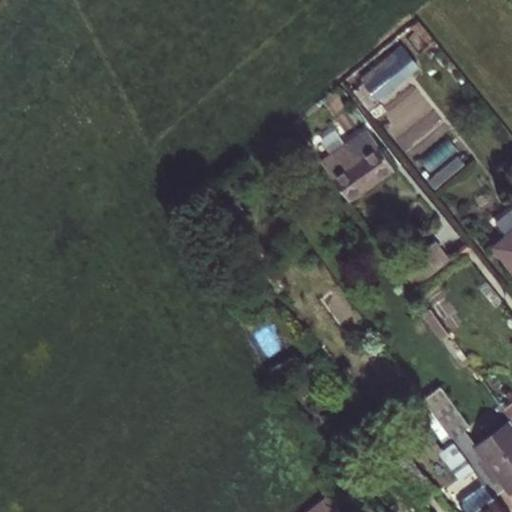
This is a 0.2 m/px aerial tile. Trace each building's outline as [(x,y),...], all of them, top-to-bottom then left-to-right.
[(478,20),(467,6),(445,23),(456,37),(478,20)] [(378,102),(413,73),(399,56),(364,85),(378,102)] [(369,131),(323,163),(350,199),(396,167),(369,131)] [(511,266),(511,207),(495,222),(508,237),(495,247),(511,266)] [(415,284),(447,260),(436,246),(404,270),(415,284)] [(332,349),(261,261),(253,268),(324,356),(332,349)] [(448,334),(430,308),(422,314),(441,339),(448,334)] [(511,403),(489,374),(482,378),(511,419),(511,403)] [(465,429),(470,425),(441,386),(423,400),(443,427),(454,442),(474,469),(494,497),(508,487),(511,492),(511,419),(477,445),(465,429)] [(437,432),(447,447),(454,442),(443,427),(437,432)] [(464,476),(474,469),(454,442),(447,447),(444,449),(464,476)] [(421,503),(434,492),(409,460),(395,472),(421,503)] [(335,511),(326,493),(307,509),(308,511),(335,511)] [(505,511),(494,497),(474,511),(505,511)]
